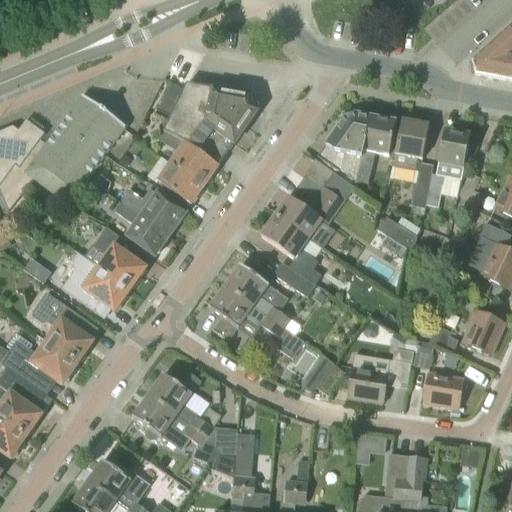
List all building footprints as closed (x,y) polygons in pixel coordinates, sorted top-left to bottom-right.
[(60,35),(63,26),(51,21),(48,31),(60,35)] [(511,29),(473,64),(472,64),(475,76),(476,76),(511,83),(511,29)] [(157,110),(172,118),(184,92),(169,85),(160,102),(157,110)] [(219,169),(238,141),(258,114),(253,98),(187,86),(184,92),(172,118),(164,135),(189,148),(219,169)] [(105,115),(83,98),(47,147),(41,142),(46,136),(26,122),(19,132),(13,128),(0,133),(0,192),(9,214),(35,182),(69,207),(106,156),(126,129),(105,115)] [(357,183),(369,119),(356,117),(344,121),(318,159),(340,174),(341,173),(357,183)] [(369,119),(357,183),(368,186),(371,173),(375,156),(390,159),(396,124),(369,119)] [(394,169),(415,173),(418,161),(423,161),(429,130),(402,125),(394,169)] [(426,207),(439,209),(442,195),(444,180),(462,183),(465,169),(467,161),(471,138),(445,133),(437,177),(432,176),(426,207)] [(213,177),(219,169),(189,148),(164,135),(160,143),(177,155),(170,164),(205,188),(207,185),(210,185),(213,180),(213,177)] [(471,138),(467,161),(475,162),(480,139),(471,138)] [(125,156),(119,165),(125,170),(132,161),(125,156)] [(474,171),(475,162),(467,161),(465,169),(474,171)] [(205,188),(170,164),(169,166),(157,184),(191,208),(197,199),(200,199),(203,194),(203,191),(205,188)] [(426,207),(432,176),(433,167),(423,165),(420,165),(419,174),(416,185),(412,208),(415,208),(426,210),(426,207)] [(470,176),(458,197),(469,203),(467,206),(477,211),(484,200),(473,194),(480,181),(470,176)] [(323,251),(336,233),(308,213),(325,190),(306,177),(290,200),(289,200),(284,207),(281,207),(278,212),(279,215),(276,218),(311,242),(323,251)] [(511,180),(494,212),(511,220),(511,180)] [(129,194),(122,204),(133,211),(141,217),(170,237),(172,234),(177,228),(180,227),(183,222),(183,219),(185,216),(178,212),(169,205),(159,198),(156,196),(149,206),(130,193),(129,194)] [(18,203),(9,214),(9,215),(22,223),(30,209),(18,203)] [(122,204),(115,215),(125,222),(133,211),(122,204)] [(163,247),(170,237),(141,217),(127,238),(155,258),(157,255),(160,255),(163,250),(163,247)] [(304,253),(311,242),(276,218),(274,221),(272,221),(268,226),(268,230),(262,239),(296,263),(291,271),(315,288),(322,278),(313,272),(319,264),(304,253)] [(378,233),(385,237),(412,254),(413,255),(418,240),(416,238),(398,226),(387,219),(378,233)] [(511,239),(494,230),(486,226),(480,239),(495,246),(479,278),(509,293),(511,286),(511,254),(506,251),(511,239)] [(94,249),(107,258),(99,270),(131,293),(133,290),(136,289),(139,284),(139,281),(146,271),(131,260),(138,250),(122,238),(121,240),(107,230),(94,249)] [(6,237),(0,239),(0,254),(12,249),(6,237)] [(99,270),(84,259),(78,255),(75,260),(73,264),(73,269),(75,272),(62,291),(88,309),(94,300),(115,315),(123,304),(126,303),(129,298),(129,295),(131,293),(99,270)] [(316,289),(315,288),(291,271),(282,265),(274,277),(308,301),(316,289)] [(449,279),(460,282),(464,269),(453,265),(449,279)] [(241,268),(225,290),(254,310),(272,322),(286,332),(292,323),(292,322),(280,314),(279,313),(274,310),(275,309),(262,300),(261,299),(269,288),(257,280),(241,268)] [(456,295),(460,282),(449,279),(445,292),(456,295)] [(271,323),(253,310),(254,310),(225,290),(210,312),(223,321),(214,334),(228,344),(237,331),(238,332),(246,320),(261,330),(261,329),(265,332),(271,323)] [(45,342),(79,366),(81,363),(83,363),(87,358),(87,355),(94,344),(75,330),(82,320),(47,296),(34,314),(35,320),(43,326),(48,326),(54,330),(45,342)] [(506,326),(476,313),(462,346),(491,359),(506,326)] [(380,324),(395,333),(396,332),(395,332),(398,327),(385,318),(380,324)] [(304,345),(286,332),(272,322),(271,323),(265,332),(278,340),(273,347),(293,361),(304,345)] [(430,344),(434,346),(453,355),(459,343),(450,339),(452,335),(438,328),(430,344)] [(349,391),(348,401),(383,407),(387,387),(406,391),(409,371),(410,368),(412,368),(413,356),(418,356),(420,343),(407,341),(396,334),(390,344),(406,354),(394,352),(393,362),(388,361),(355,356),(353,371),(351,381),(351,382),(349,391)] [(79,366),(45,342),(36,355),(30,351),(33,347),(17,336),(8,348),(12,351),(2,366),(6,369),(6,370),(36,391),(40,394),(50,379),(63,388),(71,377),(74,377),(77,372),(77,369),(79,366)] [(430,371),(434,346),(420,343),(418,356),(413,356),(412,368),(430,371)] [(324,359),(302,390),(313,395),(316,390),(334,367),(334,366),(324,359)] [(0,377),(0,388),(10,395),(0,409),(0,420),(27,440),(29,436),(32,437),(35,431),(35,428),(42,417),(26,406),(36,391),(6,370),(0,377)] [(149,399),(208,441),(215,431),(214,430),(199,420),(200,419),(197,417),(189,411),(186,409),(185,410),(184,409),(192,397),(191,397),(200,383),(188,375),(179,388),(164,377),(149,399)] [(459,413),(464,382),(429,376),(423,406),(452,411),(459,413)] [(208,441),(149,399),(133,421),(148,431),(145,435),(147,441),(151,443),(157,442),(159,439),(161,441),(162,440),(182,453),(191,441),(199,446),(194,460),(213,468),(221,458),(208,441)] [(461,413),(459,413),(452,411),(450,419),(459,420),(461,413)] [(0,453),(11,462),(19,451),(22,451),(25,446),(25,442),(27,440),(0,420),(0,453)] [(208,441),(221,458),(236,459),(238,437),(238,431),(214,429),(214,430),(215,431),(208,441)] [(315,452),(330,455),(333,436),(317,434),(315,452)] [(389,457),(390,440),(360,438),(359,467),(373,468),(373,456),(389,457)] [(479,453),(462,451),(461,468),(478,470),(479,453)] [(404,511),(409,458),(389,456),(387,484),(396,485),(395,500),(386,499),(365,497),(359,503),(358,511),(404,511)] [(211,471),(233,480),(233,478),(235,478),(236,459),(221,458),(213,468),(211,471)] [(409,458),(404,511),(447,511),(448,508),(428,506),(428,499),(422,498),(425,459),(409,458)] [(300,463),(298,483),(308,484),(309,464),(300,463)] [(169,511),(159,505),(154,511),(146,511),(123,496),(132,484),(103,464),(88,485),(115,505),(125,511),(169,511)] [(232,497),(232,501),(243,502),(245,479),(235,478),(233,478),(233,480),(232,497)] [(245,479),(243,502),(254,503),(255,495),(256,480),(249,479),(245,479)] [(295,511),(296,507),(296,506),(298,483),(288,482),(287,495),(281,494),(279,511),(295,511)] [(298,483),(296,506),(296,507),(307,507),(307,502),(309,484),(308,484),(298,483)] [(79,511),(110,511),(115,505),(88,485),(73,507),(79,511)] [(268,511),(270,496),(255,495),(254,503),(243,502),(242,511),(268,511)]
